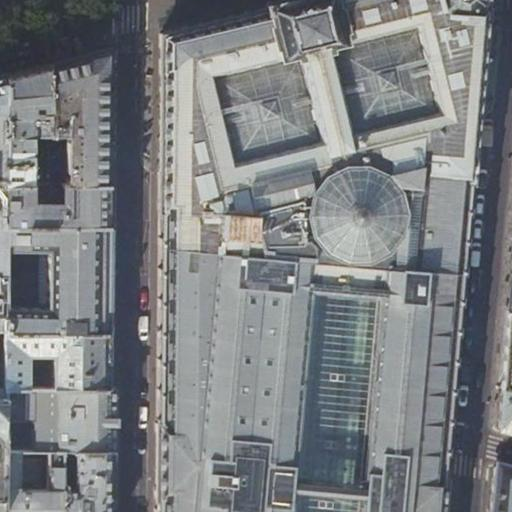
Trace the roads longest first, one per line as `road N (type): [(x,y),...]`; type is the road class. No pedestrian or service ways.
road 1 (residential): [(129,0),(131,511)]
road 2 (residential): [(472,444),(511,22)]
